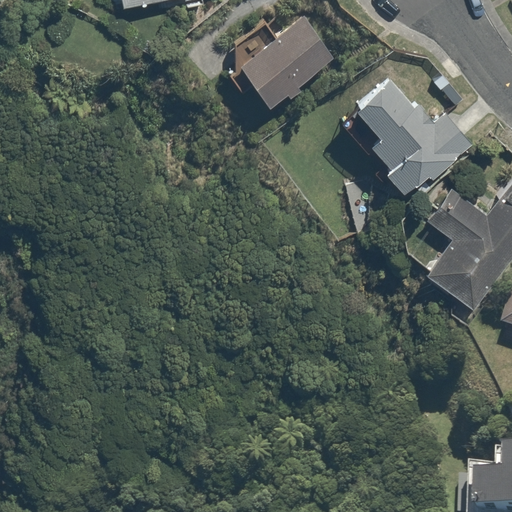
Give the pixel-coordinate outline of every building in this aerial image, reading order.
[(118,0),(121,10),(164,0),(118,0)] [(230,70),(265,113),(330,60),(295,17),(230,70)] [(389,79),(343,121),(385,168),(379,174),(406,204),(474,143),(443,109),(428,122),(389,79)] [(448,240),(421,276),(467,312),(511,254),(511,184),(486,217),(451,190),(425,223),(448,240)] [(511,301),(503,331),(511,333),(511,301)] [(501,478),(472,477),(470,511),(511,511),(511,451),(502,451),(501,478)]
